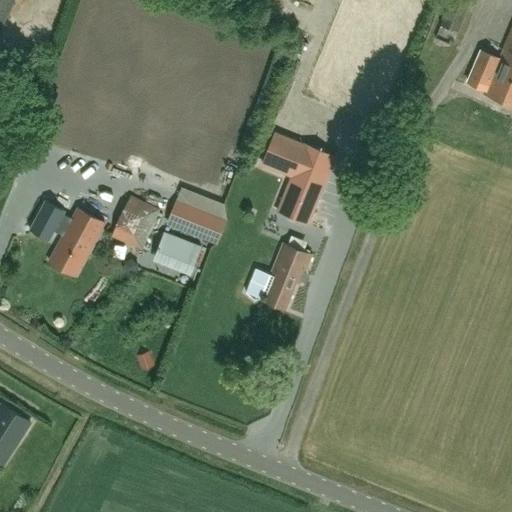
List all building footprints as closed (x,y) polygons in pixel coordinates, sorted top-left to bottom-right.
[(0,0),(0,28),(4,30),(17,0),(0,0)] [(467,0),(452,0),(442,24),(459,31),(471,1),(467,0)] [(470,81),(488,88),(486,92),(511,102),(511,28),(497,66),(479,59),(470,81)] [(24,98),(37,69),(13,61),(2,89),(24,98)] [(311,222),(338,155),(306,142),(305,145),(276,133),(263,165),(292,177),(279,209),(311,222)] [(144,250),(162,208),(133,195),(113,236),(144,250)] [(219,243),(229,220),(179,200),(169,224),(219,243)] [(78,275),(107,222),(80,207),(51,261),(78,275)] [(165,232),(156,255),(192,269),(201,247),(165,232)] [(285,242),(272,273),(257,267),(247,292),(256,299),(263,297),(288,307),(299,280),(302,282),(314,254),(285,242)] [(4,403),(0,408),(0,461),(5,464),(32,422),(4,403)]
